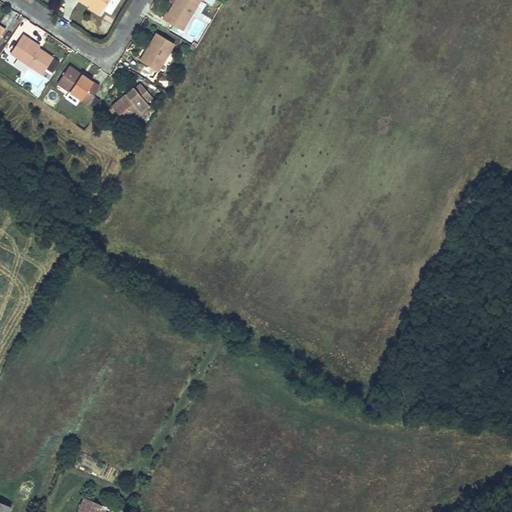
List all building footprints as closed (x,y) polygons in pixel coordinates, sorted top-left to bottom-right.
[(81,0),(101,12),(108,0),(81,0)] [(184,30),(187,24),(201,0),(176,0),(175,4),(170,12),(168,11),(164,19),(184,30)] [(157,33),(141,60),(159,71),(175,44),(157,33)] [(11,52),(18,56),(43,73),(54,57),(40,48),(29,40),(30,38),(23,34),(11,52)] [(30,38),(29,40),(40,48),(41,45),(30,38)] [(58,63),(52,60),(46,69),(51,73),(58,63)] [(70,66),(59,84),(88,103),(100,86),(70,66)] [(134,87),(113,106),(109,110),(116,118),(115,119),(120,125),(125,120),(127,122),(133,117),(148,104),(147,102),(153,96),(141,83),(135,89),(134,87)] [(133,117),(135,119),(143,113),(151,106),(148,104),(133,117)] [(103,511),(106,507),(83,498),(77,511),(103,511)] [(0,502),(0,511),(6,511),(9,506),(0,502)]
